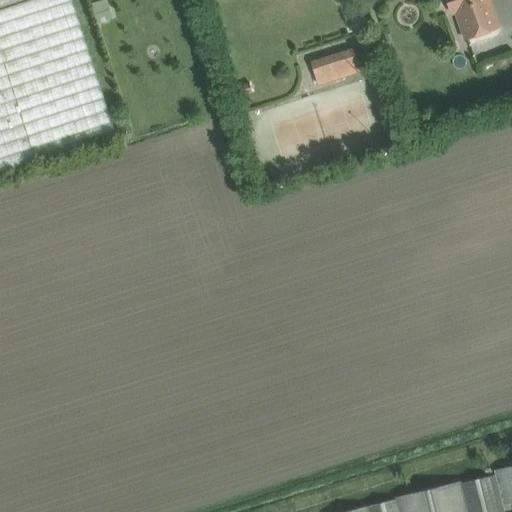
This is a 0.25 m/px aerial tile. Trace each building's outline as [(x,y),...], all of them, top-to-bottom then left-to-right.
[(0,0),(0,9),(28,0),(0,0)] [(34,0),(0,11),(0,173),(117,136),(73,0),(34,0)] [(456,14),(464,39),(499,27),(489,0),(446,0),(452,16),(456,14)] [(92,4),(95,19),(110,15),(107,1),(92,4)] [(312,62),(319,86),(362,73),(355,49),(312,62)] [(252,92),(250,83),(238,87),(240,96),(252,92)] [(511,466),(496,471),(504,504),(511,502),(511,466)] [(504,511),(495,475),(463,483),(463,482),(396,498),(396,500),(349,511),(504,511)]
